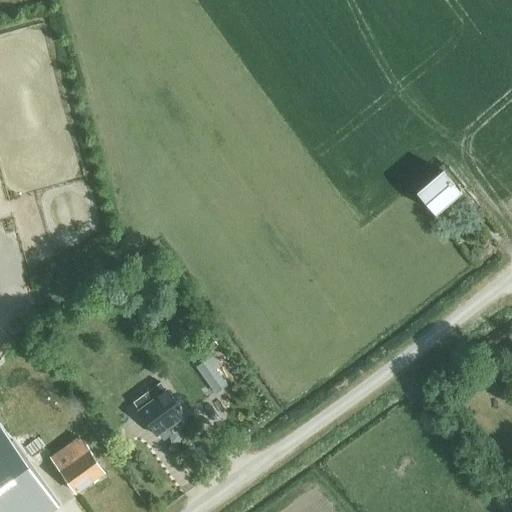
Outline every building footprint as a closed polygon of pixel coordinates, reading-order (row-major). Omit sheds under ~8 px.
[(416,191),(434,214),(459,194),(441,172),(416,191)] [(208,359),(196,367),(215,393),(227,385),(208,359)] [(160,383),(136,400),(141,408),(139,410),(156,434),(184,414),(167,390),(165,391),(160,383)] [(50,456),(76,492),(103,473),(78,437),(50,456)] [(0,511),(49,511),(59,505),(12,439),(0,447),(0,511)]
